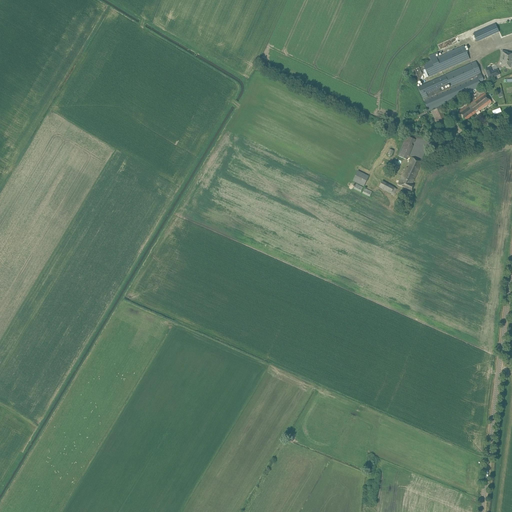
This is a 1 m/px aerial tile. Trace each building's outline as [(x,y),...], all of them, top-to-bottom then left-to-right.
[(473,33),(477,42),(499,32),(495,24),(473,33)] [(438,52),(429,56),(431,60),(422,64),(428,77),(443,71),(470,59),(464,46),(440,57),(438,52)] [(504,58),(503,67),(511,68),(511,59),(511,55),(506,54),(507,52),(503,52),(502,58),(504,58)] [(482,76),(476,62),(418,87),(429,111),(453,101),(452,100),(482,87),(478,78),(482,76)] [(485,69),(489,79),(500,75),(498,69),(492,72),(490,67),(485,69)] [(485,93),(470,104),(476,113),(491,102),(485,93)] [(470,104),(458,113),(464,121),(476,113),(470,104)] [(434,110),(443,131),(450,128),(440,107),(434,110)] [(415,140),(406,136),(399,155),(406,158),(407,156),(409,156),(413,146),(412,145),(413,142),(414,143),(415,140)] [(408,168),(400,185),(411,191),(414,186),(412,185),(422,163),(419,162),(421,159),(415,156),(414,159),(412,158),(409,164),(411,165),(409,169),(408,168)] [(358,171),(353,181),(364,186),(369,176),(358,171)] [(379,187),(393,195),(397,189),(383,181),(379,187)] [(356,184),(354,189),(361,193),(363,187),(356,184)] [(362,194),(370,197),(372,192),(365,188),(362,194)]
